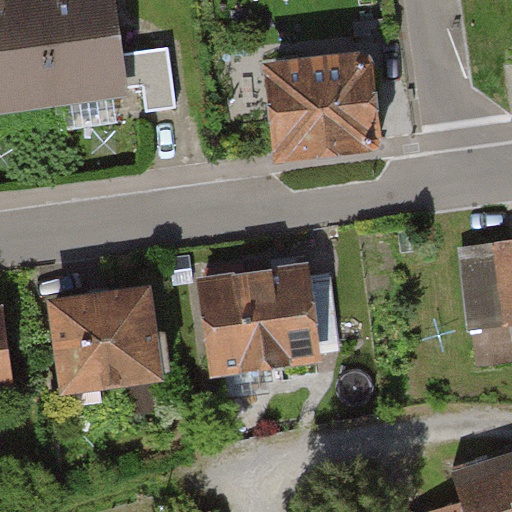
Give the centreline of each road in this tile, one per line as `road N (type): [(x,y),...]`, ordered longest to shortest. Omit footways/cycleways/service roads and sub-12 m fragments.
road 1 (residential): [(460,178),(0,247)]
road 2 (residential): [(460,178),(434,0)]
